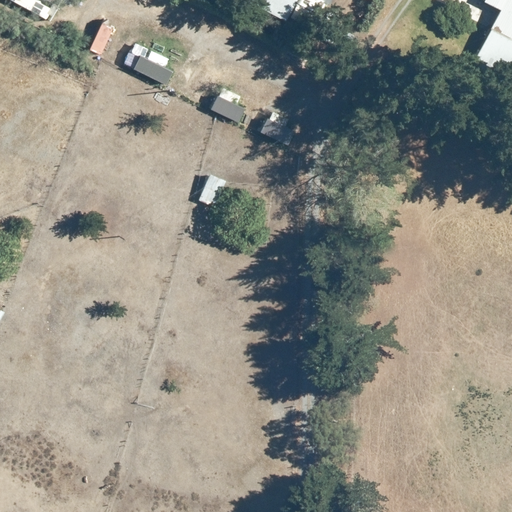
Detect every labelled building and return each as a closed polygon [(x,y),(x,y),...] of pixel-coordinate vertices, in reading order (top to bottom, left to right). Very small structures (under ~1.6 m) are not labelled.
[(239,0),(280,19),(289,0),(239,0)] [(511,0),(475,0),(467,18),(485,26),(472,52),(510,71),(511,67),(511,0)] [(466,51),(442,39),(429,65),(453,77),(466,51)] [(216,86),(206,105),(228,116),(237,97),(216,86)] [(266,110),(257,129),(276,139),(286,120),(266,110)] [(223,177),(202,169),(191,197),(212,205),(223,177)] [(278,231),(250,229),(249,243),(276,246),(278,231)]
